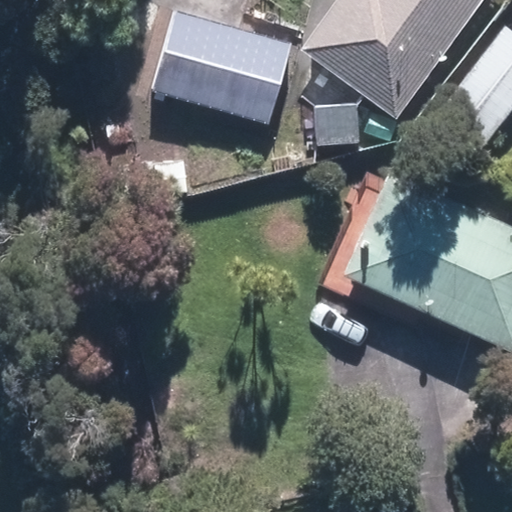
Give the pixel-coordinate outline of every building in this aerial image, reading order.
[(332,0),(298,47),(394,117),(479,0),(332,0)] [(177,4),(154,87),(269,119),(292,36),(177,4)] [(511,105),(511,32),(504,26),(432,111),(476,148),(511,105)] [(365,104),(313,101),(311,140),(362,143),(365,104)] [(187,194),(189,127),(104,124),(103,191),(187,194)] [(511,217),(419,176),(414,187),(383,174),(343,265),(511,339),(511,217)]
